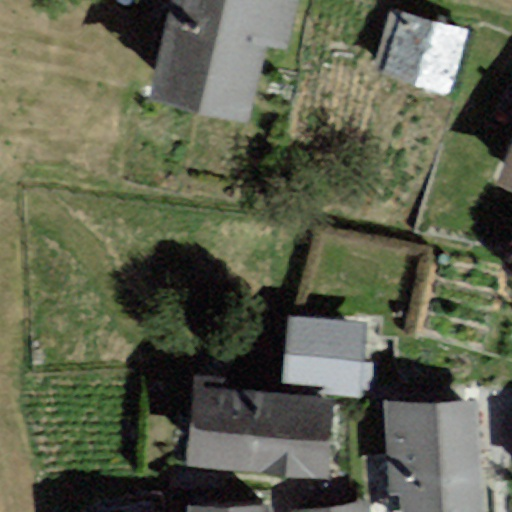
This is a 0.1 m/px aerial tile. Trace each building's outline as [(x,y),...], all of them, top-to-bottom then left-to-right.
[(173,0),(151,93),(243,114),(260,46),(288,53),(301,1),(297,0),(173,0)] [(382,70),(447,90),(466,29),(401,10),(382,70)] [(511,147),(502,171),(511,175),(511,147)] [(368,323),(291,316),(285,381),(362,388),(368,323)] [(326,473),(333,399),(195,387),(188,461),(326,473)] [(402,511),(483,511),(477,399),(384,404),(389,495),(402,494),(402,511)] [(273,511),(272,500),(189,508),(188,511),(273,511)] [(372,511),(372,502),(291,507),(291,511),(372,511)]
